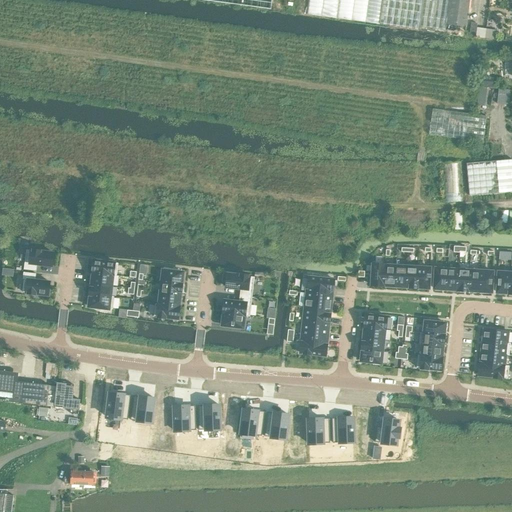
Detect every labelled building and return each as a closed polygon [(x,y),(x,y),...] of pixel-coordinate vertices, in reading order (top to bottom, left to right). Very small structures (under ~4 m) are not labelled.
[(271,0),(213,0),(271,8),(271,0)] [(308,0),(306,13),(418,29),(419,26),(445,30),(446,24),(449,0),(308,0)] [(449,0),(446,24),(466,26),(469,0),(449,0)] [(480,87),(492,88),(493,80),(481,78),(480,87)] [(499,89),(498,104),(509,105),(510,90),(499,89)] [(432,109),(429,134),(482,142),(486,116),(432,109)] [(511,158),(467,163),(470,196),(511,191),(511,158)] [(500,211),(499,227),(507,227),(508,211),(500,211)] [(26,250),(24,269),(36,271),(37,264),(52,266),(54,253),(40,251),(33,250),(33,251),(26,250)] [(93,260),(92,273),(93,273),(117,276),(118,263),(93,260)] [(385,265),(372,264),(371,286),(384,287),(384,286),(385,265)] [(396,266),(385,265),(384,286),(394,286),(396,266)] [(406,267),(396,266),(394,286),(405,287),(406,267)] [(417,267),(406,267),(405,287),(410,287),(410,288),(416,289),(417,267)] [(417,267),(416,288),(417,288),(429,288),(430,268),(417,267)] [(448,269),(435,269),(434,289),(446,290),(448,269)] [(458,270),(448,269),(446,290),(457,290),(458,270)] [(163,270),(161,282),(182,285),(182,284),(181,284),(183,273),(163,270)] [(469,271),(458,270),(457,290),(457,291),(468,292),(468,291),(469,271)] [(480,271),(469,271),(468,291),(479,292),(480,271)] [(492,272),(480,271),(479,292),(491,292),(492,272)] [(24,272),(23,279),(24,279),(23,292),(28,293),(28,294),(35,295),(35,294),(48,295),(50,282),(35,280),(36,274),(24,272)] [(510,273),(498,272),(497,293),(509,293),(509,294),(510,273)] [(93,273),(91,284),(112,286),(117,287),(119,276),(117,276),(93,273)] [(227,274),(225,287),(240,289),(240,295),(252,297),(254,277),(247,276),(248,275),(241,275),(240,276),(227,274)] [(308,277),(306,292),(332,295),(332,290),(333,291),(334,280),(316,278),(316,276),(310,275),(310,277),(308,277)] [(161,282),(160,293),(180,296),(181,291),(182,291),(182,285),(161,282)] [(90,288),(89,294),(114,297),(114,296),(110,296),(112,286),(91,284),(91,288),(90,288)] [(160,293),(159,304),(179,306),(180,296),(160,293)] [(331,295),(306,293),(304,308),(330,310),(331,295)] [(90,295),(89,307),(101,308),(101,310),(107,311),(107,309),(112,310),(114,297),(89,294),(89,295),(90,295)] [(224,300),(222,313),(250,316),(252,297),(240,295),(239,302),(224,300)] [(155,304),(154,316),(158,317),(165,318),(165,317),(178,319),(180,306),(179,306),(159,304),(155,304)] [(330,310),(304,308),(303,322),(328,325),(329,321),(330,321),(330,315),(329,315),(330,310)] [(223,313),(222,325),(243,328),(244,316),(250,317),(250,316),(222,313),(223,313)] [(365,315),(364,327),(385,329),(387,317),(365,315)] [(420,333),(445,336),(445,335),(444,335),(445,323),(425,321),(424,333),(420,333)] [(328,325),(303,322),(301,337),(327,340),(328,325)] [(364,327),(363,338),(383,340),(385,329),(364,327)] [(484,329),(483,341),(510,344),(510,343),(507,343),(508,331),(484,329)] [(420,333),(419,344),(443,347),(443,342),(444,342),(445,336),(420,333)] [(327,340),(301,337),(299,353),(303,353),(303,354),(310,355),(310,354),(326,356),(327,345),(326,345),(327,340)] [(362,342),(361,349),(382,351),(383,340),(363,338),(363,342),(362,342)] [(483,341),(482,351),(509,355),(510,344),(483,341)] [(419,344),(419,345),(422,345),(421,355),(441,357),(443,347),(419,344)] [(362,349),(361,361),(373,362),(373,364),(379,365),(379,363),(381,363),(382,351),(361,349),(362,349)] [(482,351),(480,362),(504,365),(505,355),(509,355),(482,351)] [(418,355),(416,367),(421,368),(421,369),(427,369),(427,368),(441,370),(442,357),(441,357),(421,355),(418,355)] [(479,363),(478,375),(494,377),(494,378),(501,378),(501,377),(508,378),(509,366),(504,365),(480,362),(480,363),(479,363)] [(0,400),(19,403),(22,403),(47,406),(55,407),(56,398),(49,397),(50,391),(57,392),(57,387),(57,386),(49,386),(49,385),(15,381),(15,375),(0,373),(0,400)] [(50,391),(49,397),(56,398),(55,407),(56,407),(71,409),(70,413),(78,414),(79,410),(80,400),(72,399),(74,385),(65,384),(61,383),(58,383),(57,383),(57,386),(57,387),(57,392),(50,391)] [(107,400),(106,410),(107,410),(106,417),(122,419),(128,420),(131,395),(125,395),(119,394),(109,393),(108,400),(107,400)] [(133,396),(130,420),(136,421),(152,423),(153,416),(154,416),(156,406),(155,406),(154,406),(155,399),(146,397),(139,396),(133,396)] [(173,414),(172,414),(173,424),(174,424),(174,431),(191,430),(196,430),(195,405),(190,406),(183,406),(174,407),(174,414),(173,414)] [(203,405),(198,405),(199,430),(204,430),(205,430),(205,432),(205,437),(219,436),(219,431),(219,429),(220,429),(220,422),(221,422),(222,422),(221,412),(220,412),(220,405),(218,405),(210,405),(203,405)] [(40,408),(38,415),(46,416),(47,409),(40,408)] [(241,416),(240,426),(241,426),(240,433),(256,435),(262,436),(265,412),(259,411),(253,410),(253,411),(243,409),(242,417),(241,416)] [(267,412),(264,436),(270,437),(286,439),(287,432),(288,432),(289,422),(288,422),(289,415),(279,414),(279,413),(273,413),(267,412)] [(307,427),(306,427),(307,437),(308,436),(308,444),(324,443),(330,443),(329,418),(324,418),(317,419),(307,419),(308,427),(307,427)] [(337,418),(332,418),(333,443),(338,443),(354,442),(354,435),(355,435),(356,435),(355,425),(354,425),(353,418),(344,418),(337,418)] [(377,426),(375,442),(380,443),(396,445),(397,438),(399,438),(400,428),(398,428),(399,421),(390,419),(384,418),(383,427),(382,427),(377,426)] [(101,466),(101,477),(109,477),(110,467),(101,466)] [(71,483),(71,484),(93,485),(94,472),(72,471),(72,477),(66,477),(65,483),(71,483)] [(0,493),(0,511),(3,511),(4,511),(5,511),(6,511),(11,511),(12,503),(13,496),(7,495),(8,495),(0,493)]
